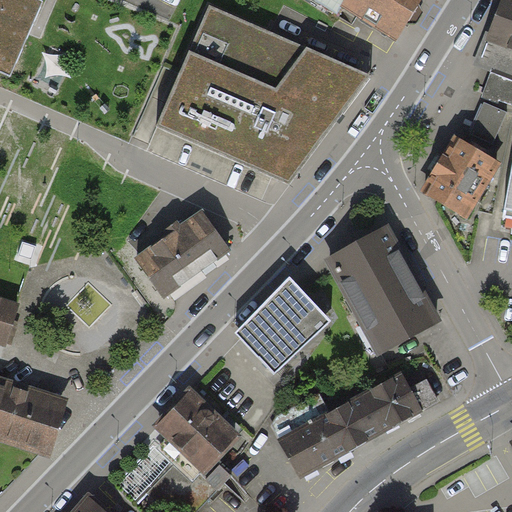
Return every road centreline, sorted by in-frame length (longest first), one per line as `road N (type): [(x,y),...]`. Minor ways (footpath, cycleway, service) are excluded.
road 1 (residential): [(285,246),(31,511)]
road 2 (residential): [(511,394),(391,179),(366,151)]
road 3 (primary): [(511,404),(427,452),(351,511)]
road 4 (residential): [(466,0),(366,151)]
road 5 (unclassified): [(132,163),(247,212),(285,246)]
road 6 (residential): [(366,151),(285,246)]
